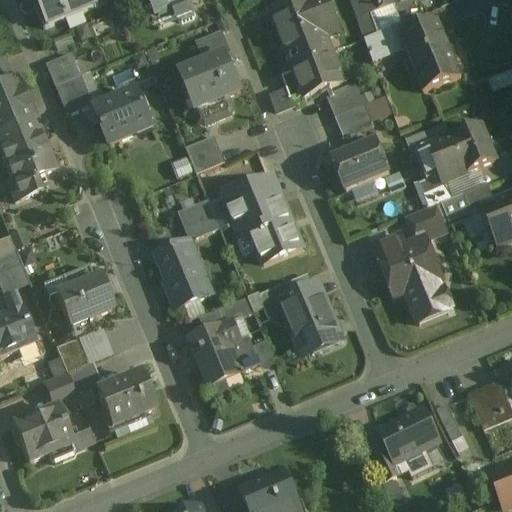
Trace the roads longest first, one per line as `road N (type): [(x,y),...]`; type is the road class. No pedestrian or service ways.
road 1 (residential): [(391,384),(293,140)]
road 2 (residential): [(206,459),(103,220)]
road 3 (residential): [(206,459),(391,384)]
road 4 (residential): [(81,511),(206,459)]
road 5 (residential): [(391,384),(511,333)]
